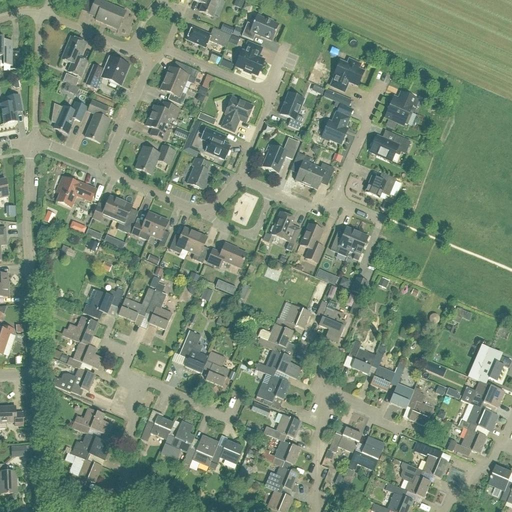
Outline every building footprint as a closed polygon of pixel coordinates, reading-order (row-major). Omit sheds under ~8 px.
[(119,28),(126,12),(104,3),(105,1),(103,0),(95,0),(89,16),(96,19),(95,21),(112,29),(113,26),(119,28)] [(204,0),(199,12),(212,18),(219,0),(204,0)] [(247,24),(241,37),(252,42),(255,35),(272,42),(278,27),(272,24),(273,22),(266,19),(265,21),(256,17),(252,26),(247,24)] [(231,37),(224,34),(212,30),(210,36),(192,29),(187,41),(205,49),(208,42),(226,49),(231,37)] [(0,37),(0,67),(10,67),(10,70),(19,71),(19,54),(12,54),(12,43),(3,42),(3,38),(0,37)] [(237,47),(239,40),(232,37),(229,43),(237,47)] [(80,79),(87,63),(80,60),(86,45),(70,38),(61,61),(71,65),(67,73),(80,79)] [(241,53),(235,67),(244,71),(243,72),(250,75),(251,74),(257,76),(263,62),(257,60),(261,50),(248,44),(244,54),(241,53)] [(131,67),(129,66),(128,64),(127,63),(125,63),(124,64),(109,58),(104,70),(93,66),(85,86),(98,92),(103,80),(122,89),(131,67)] [(330,87),(344,93),(347,86),(347,85),(350,84),(351,85),(357,88),(364,73),(356,69),(358,65),(349,61),(347,65),(340,62),(333,77),(334,77),(330,87)] [(170,69),(165,80),(183,88),(186,82),(193,85),(198,73),(185,67),(182,74),(170,69)] [(214,92),(218,79),(208,76),(203,88),(214,92)] [(181,94),(183,88),(165,80),(160,91),(172,96),(170,102),(181,107),(186,96),(181,94)] [(418,101),(402,94),(399,101),(393,99),(384,119),(403,127),(404,125),(407,126),(412,114),(409,113),(412,107),(415,108),(418,101)] [(288,95),(280,116),(290,120),(287,127),(298,132),(303,120),(297,117),(303,101),(288,95)] [(21,109),(19,97),(7,99),(8,104),(0,106),(4,125),(17,123),(15,110),(21,109)] [(227,105),(224,112),(226,113),(225,115),(227,116),(221,128),(234,134),(239,121),(246,124),(252,108),(232,99),(229,105),(227,105)] [(91,102),(87,113),(94,116),(85,138),(100,145),(110,121),(104,119),(108,109),(91,102)] [(80,123),(86,109),(75,104),(72,112),(62,108),(53,129),(68,135),(74,120),(80,123)] [(149,117),(169,125),(171,119),(175,120),(179,110),(165,105),(163,111),(153,107),(149,117)] [(343,135),(349,119),(336,114),(331,124),(328,123),(322,138),(340,146),(345,135),(343,135)] [(169,125),(149,117),(145,127),(154,131),(152,137),(165,143),(170,133),(166,131),(169,125)] [(226,138),(217,134),(205,129),(201,140),(209,144),(205,153),(224,161),(230,147),(223,145),(226,138)] [(371,145),(369,152),(370,152),(369,154),(391,163),(395,155),(399,157),(400,153),(405,155),(410,143),(394,137),(391,144),(376,137),(372,146),(371,145)] [(288,139),(283,152),(268,145),(265,153),(267,154),(262,168),(278,175),(286,158),(292,161),(299,144),(288,139)] [(169,167),(175,153),(162,147),(159,155),(143,148),(139,157),(140,158),(135,170),(151,176),(157,162),(169,167)] [(294,182),(305,187),(314,167),(308,164),(310,160),(298,154),(291,169),(298,172),(294,182)] [(209,186),(212,179),(205,176),(210,166),(195,159),(192,167),(194,168),(187,185),(204,192),(207,185),(209,186)] [(320,169),(314,167),(305,187),(316,191),(321,181),(328,185),(334,170),(322,165),(320,169)] [(396,181),(381,174),(379,180),(371,177),(364,194),(379,200),(382,195),(389,198),(396,181)] [(90,203),(96,191),(73,181),(72,183),(62,179),(56,193),(60,195),(57,203),(71,209),(76,197),(90,203)] [(0,199),(8,198),(5,181),(0,181),(0,199)] [(113,221),(121,202),(110,198),(106,207),(99,204),(93,219),(100,222),(103,217),(113,221)] [(121,202),(113,221),(120,224),(117,230),(129,235),(136,219),(128,216),(132,207),(121,202)] [(150,238),(159,217),(148,213),(143,225),(136,222),(131,234),(148,241),(150,238)] [(287,243),(288,240),(290,241),(286,250),(292,253),(299,236),(294,234),(296,230),(292,228),(295,220),(280,213),(274,228),(272,227),(270,233),(271,235),(270,236),(287,243)] [(169,222),(159,217),(150,238),(160,242),(158,246),(164,249),(170,235),(165,232),(169,222)] [(317,266),(324,249),(318,246),(324,232),(308,225),(299,246),(308,250),(304,260),(317,266)] [(349,253),(357,233),(346,228),(343,235),(338,233),(330,251),(336,253),(338,248),(349,253)] [(188,253),(195,234),(184,229),(179,241),(174,239),(169,251),(180,255),(182,250),(188,253)] [(357,233),(349,253),(355,255),(353,260),(358,262),(360,258),(369,238),(357,233)] [(195,234),(188,253),(194,255),(192,260),(202,265),(207,253),(202,250),(207,239),(195,234)] [(240,269),(246,255),(234,249),(234,248),(225,244),(220,254),(212,251),(207,264),(220,269),(223,262),(240,269)] [(0,287),(8,287),(7,275),(0,275),(0,287)] [(21,289),(25,283),(19,279),(15,285),(21,289)] [(363,297),(368,284),(356,280),(351,292),(363,297)] [(172,315),(160,311),(166,296),(161,294),(164,287),(158,285),(154,292),(155,292),(145,315),(151,318),(148,325),(165,332),(172,315)] [(8,287),(0,287),(0,299),(9,299),(8,287)] [(144,319),(145,315),(155,292),(154,292),(148,290),(141,307),(125,300),(118,317),(134,324),(137,316),(144,319)] [(116,291),(115,293),(111,291),(108,297),(96,292),(90,309),(86,307),(83,315),(99,321),(102,314),(107,316),(110,307),(117,309),(123,294),(116,291)] [(328,303),(327,305),(321,302),(322,299),(315,296),(314,299),(308,313),(310,314),(322,319),(318,327),(328,331),(325,339),(337,344),(344,328),(338,326),(343,315),(333,311),(336,306),(328,303)] [(276,319),(273,326),(292,333),(295,327),(303,331),(310,314),(308,313),(291,306),(284,322),(276,319)] [(461,318),(463,312),(457,309),(455,315),(461,318)] [(81,318),(77,328),(69,325),(67,331),(65,330),(62,337),(79,345),(80,344),(89,348),(98,326),(81,318)] [(270,334),(266,332),(262,331),(260,332),(258,338),(264,340),(261,347),(272,352),(272,351),(275,353),(275,352),(277,346),(286,350),(293,333),(292,333),(273,326),(270,334)] [(0,355),(2,356),(9,335),(12,336),(14,331),(3,327),(2,331),(0,330),(0,355)] [(179,356),(188,360),(185,368),(201,375),(203,371),(208,358),(199,354),(202,348),(197,346),(201,337),(189,332),(184,345),(187,346),(186,348),(183,347),(179,356)] [(367,376),(371,367),(375,358),(374,357),(358,351),(360,345),(354,342),(348,358),(354,361),(350,369),(367,376)] [(79,371),(80,370),(82,365),(98,371),(102,360),(95,356),(97,351),(89,348),(80,344),(79,345),(73,360),(69,358),(67,366),(78,370),(79,371)] [(62,355),(49,349),(47,355),(59,360),(62,355)] [(468,379),(478,383),(478,382),(485,385),(487,379),(496,382),(503,366),(508,369),(511,362),(500,357),(501,355),(488,349),(488,350),(485,358),(478,355),(475,362),(475,361),(472,367),(473,367),(468,378),(468,379)] [(291,359),(275,352),(275,353),(272,351),(272,352),(265,367),(257,364),(255,371),(270,378),(271,377),(274,379),(274,378),(276,372),(296,381),(301,370),(289,364),(291,359)] [(208,358),(203,371),(209,373),(205,381),(222,388),(229,372),(221,369),(225,359),(210,353),(208,358)] [(375,354),(374,357),(375,358),(371,367),(376,370),(370,386),(386,393),(390,385),(394,375),(393,374),(378,368),(382,357),(375,354)] [(398,381),(403,371),(405,365),(399,362),(393,374),(394,375),(390,385),(395,387),(388,403),(405,410),(409,402),(408,402),(413,392),(397,385),(398,381)] [(437,367),(428,363),(425,372),(434,376),(437,367)] [(95,377),(80,370),(79,371),(78,370),(74,379),(68,376),(63,377),(61,382),(55,379),(52,387),(70,394),(71,394),(81,398),(81,397),(83,392),(88,394),(95,377)] [(461,389),(460,393),(465,395),(470,381),(452,373),(447,384),(461,389)] [(270,378),(266,387),(261,385),(255,399),(257,400),(258,399),(272,404),(274,398),(283,402),(290,385),(274,378),(274,379),(271,377),(270,378)] [(478,382),(478,383),(474,394),(468,391),(463,403),(473,407),(479,409),(482,403),(490,406),(497,390),(485,385),(478,382)] [(432,409),(421,404),(424,397),(419,395),(421,391),(414,388),(413,392),(408,402),(409,402),(414,405),(408,421),(424,428),(432,409)] [(457,397),(458,394),(448,390),(446,396),(459,402),(460,398),(457,397)] [(492,414),(479,409),(473,407),(466,423),(460,420),(457,427),(467,431),(474,434),(474,433),(476,427),(485,431),(491,434),(498,417),(492,414)] [(0,430),(6,430),(6,424),(14,424),(14,428),(23,427),(22,413),(15,413),(15,408),(0,408),(0,430)] [(88,436),(90,430),(106,437),(111,426),(103,422),(105,416),(88,409),(83,420),(77,417),(71,430),(86,436),(86,435),(88,436)] [(269,438),(281,443),(281,442),(283,443),(283,442),(285,437),(294,440),(301,423),(283,416),(276,432),(272,431),(269,438)] [(354,429),(369,433),(372,420),(357,416),(354,429)] [(147,423),(140,440),(147,443),(151,435),(166,442),(169,437),(174,425),(157,418),(154,426),(147,423)] [(175,439),(169,437),(166,442),(160,455),(177,462),(181,453),(187,455),(189,450),(190,450),(195,438),(190,436),(193,428),(181,423),(178,431),(175,439)] [(335,435),(328,451),(335,453),(337,448),(353,454),(354,454),(354,452),(355,453),(362,436),(345,429),(341,437),(335,435)] [(486,438),(474,433),(474,434),(467,431),(460,447),(455,444),(452,451),(468,458),(471,451),(479,455),(486,438)] [(260,447),(268,437),(262,432),(254,442),(260,447)] [(104,442),(88,436),(86,435),(86,436),(83,444),(77,442),(74,449),(76,450),(73,457),(85,462),(85,461),(86,462),(86,461),(89,456),(105,462),(109,451),(101,447),(104,442)] [(192,462),(208,469),(217,447),(217,448),(219,444),(202,437),(195,452),(190,450),(189,450),(187,455),(183,464),(190,467),(192,462)] [(367,438),(364,447),(361,455),(355,453),(354,452),(354,454),(353,454),(347,468),(354,471),(356,465),(373,472),(384,445),(367,438)] [(446,451),(451,453),(455,443),(450,441),(446,451)] [(217,447),(208,469),(217,472),(219,467),(217,466),(220,460),(236,466),(243,449),(226,442),(223,450),(217,448),(217,447)] [(300,449),(283,442),(283,443),(281,442),(281,443),(274,458),(268,456),(270,453),(264,450),(260,460),(279,468),(280,468),(282,469),(282,468),(284,463),(293,466),(300,449)] [(424,473),(440,480),(447,463),(439,460),(442,454),(416,443),(413,451),(425,457),(426,455),(429,456),(422,472),(424,473)] [(102,468),(86,461),(86,462),(85,461),(85,462),(80,473),(75,471),(73,475),(71,474),(68,481),(85,488),(87,482),(95,485),(102,468)] [(0,495),(16,494),(15,473),(4,473),(3,466),(0,465),(0,495)] [(422,472),(408,466),(405,473),(411,475),(404,491),(407,492),(407,493),(423,499),(430,483),(421,479),(424,473),(422,472)] [(491,478),(488,486),(504,493),(500,503),(506,505),(507,501),(508,501),(511,492),(511,484),(509,483),(511,476),(511,473),(496,467),(491,478)] [(283,488),(295,493),(298,487),(294,485),(298,475),(282,468),(282,469),(280,468),(279,468),(273,484),(267,482),(264,489),(274,493),(274,492),(280,495),(280,494),(283,488)] [(404,491),(391,485),(388,484),(385,491),(394,494),(387,510),(387,511),(389,511),(408,511),(412,502),(404,498),(407,493),(407,492),(404,491)] [(274,492),(274,493),(267,508),(261,506),(258,511),(287,511),(293,500),(280,494),(280,495),(274,492)] [(9,511),(18,507),(15,500),(6,504),(9,511)]
